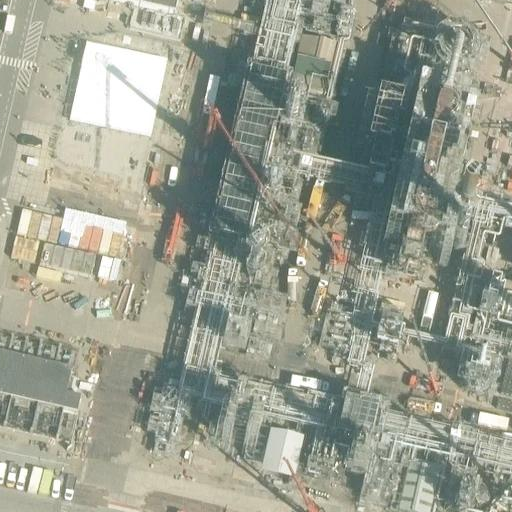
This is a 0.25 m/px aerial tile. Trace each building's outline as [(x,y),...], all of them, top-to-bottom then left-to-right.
[(104,0),(174,16),(177,0),(104,0)] [(475,45),(475,44),(474,39),(471,33),(467,29),(460,27),(453,28),(446,32),(442,37),(441,44),(442,50),(445,56),(450,60),(457,62),(464,61),(470,57),(474,52),(475,45)] [(326,121),(342,51),(298,41),(282,111),(326,121)] [(118,65),(89,192),(122,199),(151,73),(118,65)] [(459,117),(457,111),(455,107),(451,104),(446,103),(441,103),(436,106),(432,111),(431,116),(432,122),(434,126),(438,129),(444,131),(450,130),(454,127),(458,122),(459,117)] [(76,114),(60,185),(83,190),(100,119),(76,114)] [(45,245),(41,265),(92,275),(96,255),(45,245)] [(179,290),(200,295),(202,285),(181,280),(179,290)] [(0,356),(0,399),(76,416),(79,401),(65,397),(70,373),(0,356)] [(268,436),(257,477),(291,486),(302,445),(268,436)] [(396,511),(429,511),(439,473),(407,466),(396,511)]
